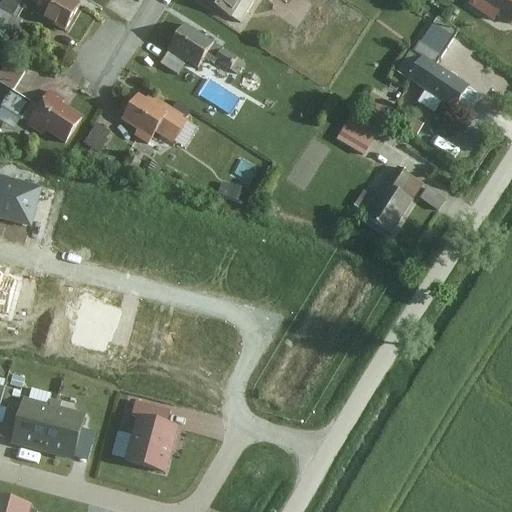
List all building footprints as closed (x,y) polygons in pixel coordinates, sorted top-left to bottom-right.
[(36,2),(31,0),(5,0),(1,9),(26,21),(36,2)] [(82,11),(59,0),(44,0),(35,18),(70,35),(82,11)] [(249,0),(199,0),(194,8),(232,30),(249,0)] [(511,0),(468,0),(463,7),(508,37),(511,31),(511,0)] [(239,63),(182,28),(159,66),(173,75),(180,65),(199,77),(207,63),(230,77),(239,63)] [(452,45),(427,29),(412,53),(436,69),(452,45)] [(459,95),(414,64),(402,83),(447,114),(459,95)] [(22,76),(7,66),(0,77),(0,81),(12,90),(22,76)] [(182,115),(146,95),(138,109),(156,119),(150,129),(169,139),(182,115)] [(83,119),(48,97),(27,129),(62,151),(83,119)] [(24,109),(5,98),(0,107),(0,118),(14,127),(24,109)] [(138,109),(127,104),(115,126),(143,141),(150,129),(156,119),(138,109)] [(375,141),(348,123),(335,143),(363,160),(375,141)] [(426,192),(396,173),(362,229),(391,247),(426,192)] [(0,177),(0,218),(30,226),(40,187),(0,177)] [(0,276),(0,313),(8,315),(18,281),(0,276)] [(42,415),(15,408),(4,454),(37,462),(50,411),(44,409),(42,415)] [(165,417),(132,410),(129,426),(137,428),(162,433),(165,417)] [(56,411),(50,411),(37,462),(69,472),(81,423),(55,416),(56,411)] [(162,433),(137,428),(127,472),(159,479),(170,434),(162,433)]
